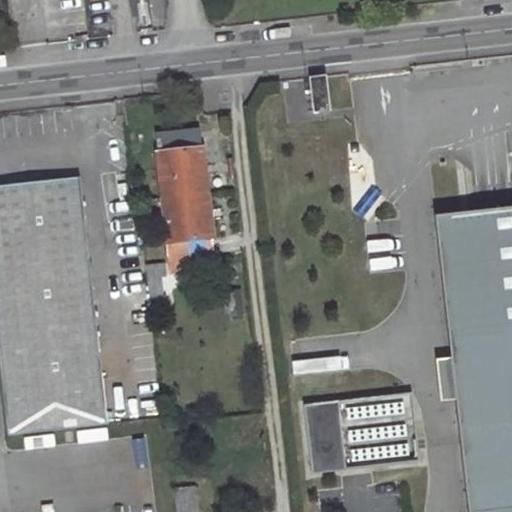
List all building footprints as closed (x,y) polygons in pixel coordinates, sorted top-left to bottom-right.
[(326,75),(310,77),(315,111),(330,109),(326,75)] [(172,132),(156,134),(163,197),(208,191),(201,128),(172,132)] [(31,184),(0,188),(0,362),(8,437),(107,426),(78,179),(31,184)] [(208,191),(163,197),(167,240),(213,234),(208,191)] [(511,511),(511,206),(433,215),(467,511),(511,511)] [(211,235),(167,240),(170,260),(213,255),(211,235)] [(302,404),(310,473),(418,461),(410,392),(302,404)] [(199,511),(197,488),(173,490),(176,511),(199,511)]
